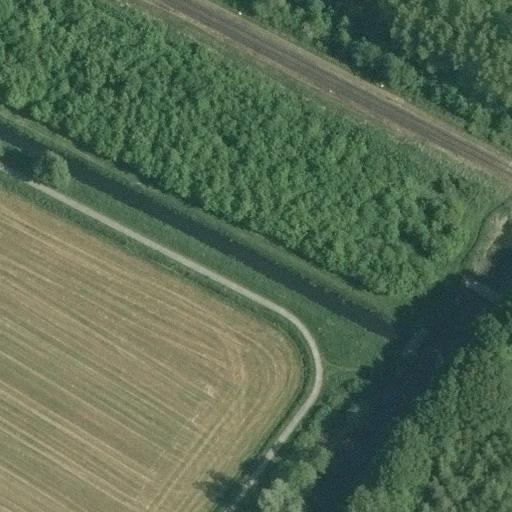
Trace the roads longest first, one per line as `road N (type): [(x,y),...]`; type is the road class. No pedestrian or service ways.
road 1 (track): [(511,311),(458,273),(425,326),(0,109)]
road 2 (track): [(496,204),(458,273),(399,233)]
road 3 (track): [(316,362),(401,360),(425,326)]
